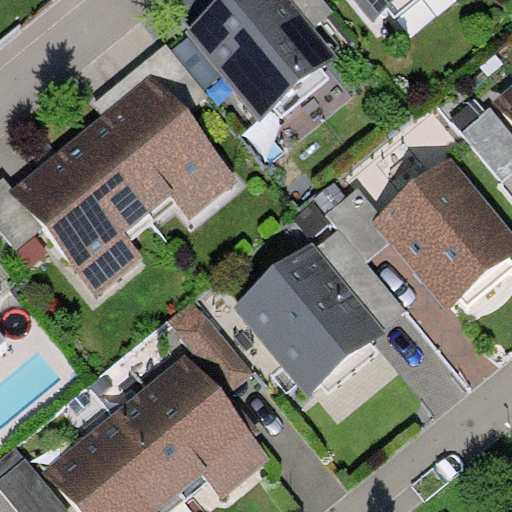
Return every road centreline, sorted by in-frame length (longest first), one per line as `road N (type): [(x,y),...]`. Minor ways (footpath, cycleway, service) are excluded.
road 1 (residential): [(366,511),(511,389)]
road 2 (residential): [(0,102),(132,0)]
